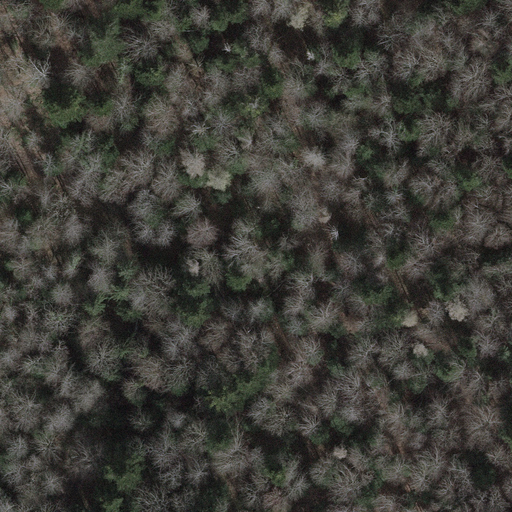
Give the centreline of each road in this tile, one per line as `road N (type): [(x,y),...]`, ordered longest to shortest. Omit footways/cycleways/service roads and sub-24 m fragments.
road 1 (track): [(59,511),(111,355),(135,246),(152,0)]
road 2 (track): [(0,154),(140,159)]
